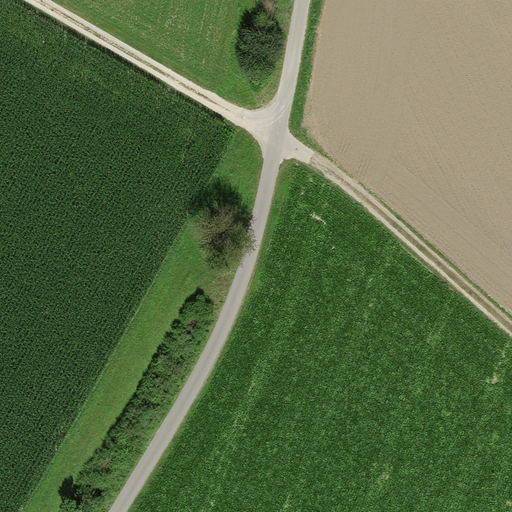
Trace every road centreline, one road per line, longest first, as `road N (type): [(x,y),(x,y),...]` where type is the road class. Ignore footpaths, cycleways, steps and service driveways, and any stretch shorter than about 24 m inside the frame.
road 1 (track): [(511,333),(317,164),(28,0)]
road 2 (track): [(298,0),(252,242),(193,385),(118,511)]
